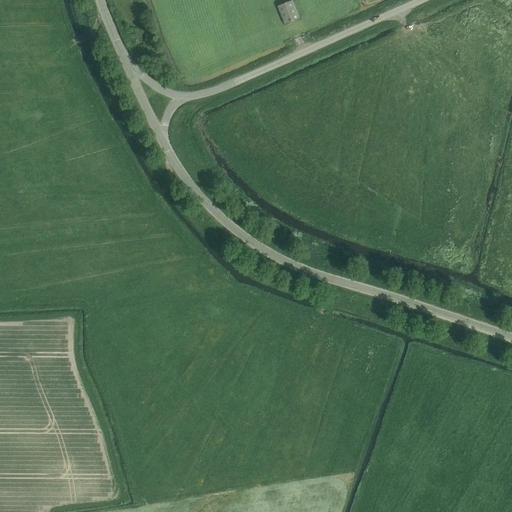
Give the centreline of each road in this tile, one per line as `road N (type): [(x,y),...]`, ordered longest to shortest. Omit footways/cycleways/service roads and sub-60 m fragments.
road 1 (unclassified): [(511,338),(270,254),(235,230),(162,140)]
road 2 (unclassified): [(186,97),(422,0)]
